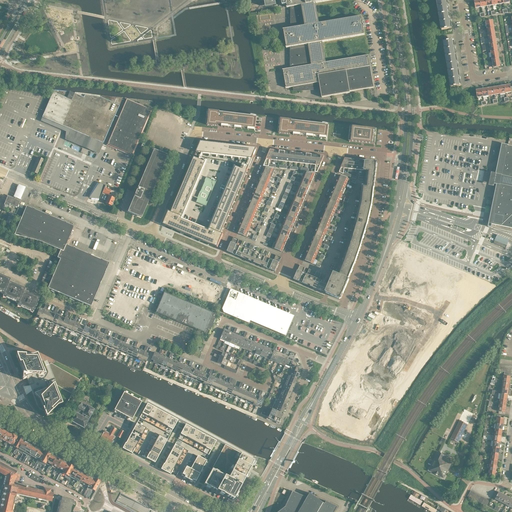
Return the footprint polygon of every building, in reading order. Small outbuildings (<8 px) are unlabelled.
[(290,68),(283,70),(286,86),(286,87),(286,88),(294,87),(294,90),(305,90),(309,90),(309,89),(308,84),(315,83),(319,82),(320,87),(322,97),(350,93),(350,92),(374,87),(370,65),(370,62),(371,62),(371,63),(371,62),(371,61),(371,60),(371,59),(371,58),(371,57),(370,57),(370,56),(370,55),(368,55),(326,62),(322,42),(365,34),(363,27),(365,27),(365,26),(365,25),(365,24),(365,23),(365,22),(364,21),(364,20),(364,19),(364,20),(362,20),(362,16),(319,23),(316,3),(318,2),(330,0),(285,0),(286,2),(287,4),(287,7),(287,8),(291,7),(291,28),(283,29),(283,30),(284,30),(287,47),(286,47),(286,48),(290,47),(290,52),(290,68)] [(436,0),(437,5),(440,22),(441,30),(450,29),(450,28),(452,28),(451,21),(449,8),(448,2),(447,0),(436,0)] [(452,40),(451,40),(445,41),(443,42),(450,87),(451,87),(459,86),(460,86),(461,85),(460,79),(457,62),(455,48),(454,40),(452,40)] [(45,111),(42,117),(51,121),(52,121),(60,125),(71,129),(70,137),(86,144),(86,145),(85,145),(85,146),(85,147),(86,148),(86,149),(87,149),(88,149),(89,149),(90,148),(91,147),(91,146),(98,149),(103,143),(119,105),(123,98),(101,95),(72,92),(62,91),(60,90),(54,90),(50,99),(45,111)] [(152,109),(126,99),(125,101),(106,145),(118,149),(119,150),(128,154),(130,155),(132,156),(133,154),(144,129),(152,109)] [(207,111),(206,126),(217,127),(217,126),(220,126),(254,129),(255,118),(221,114),(218,114),(218,112),(207,111)] [(280,118),(278,134),(289,135),(289,133),(293,133),(326,137),(327,125),(294,122),(290,121),(291,120),(280,118)] [(350,126),(349,141),(373,144),(375,128),(350,126)] [(151,143),(144,140),(141,147),(143,148),(148,150),(151,143)] [(201,142),(197,150),(198,150),(199,151),(199,153),(252,159),(256,151),(254,150),(254,148),(201,142)] [(496,184),(488,226),(491,227),(492,224),(507,227),(511,228),(511,146),(508,145),(502,144),(496,173),(494,173),(493,175),(492,176),(491,176),(490,177),(490,178),(490,179),(490,180),(491,180),(491,181),(492,181),(492,184),(496,184)] [(159,152),(153,150),(152,154),(137,188),(137,187),(136,189),(137,189),(136,192),(133,197),(135,197),(129,211),(141,216),(150,193),(151,193),(167,155),(162,153),(162,152),(160,151),(159,152)] [(273,160),(274,150),(270,150),(263,166),(269,166),(269,164),(269,159),(273,160)] [(324,156),(317,155),(316,165),(315,169),(315,172),(317,172),(324,156)] [(39,158),(38,157),(34,166),(33,166),(33,168),(32,168),(31,171),(38,174),(41,168),(39,167),(43,159),(43,160),(43,159),(39,158)] [(169,212),(163,225),(164,225),(217,248),(223,235),(221,234),(225,223),(224,222),(225,220),(226,220),(228,216),(226,215),(228,213),(229,214),(231,209),(229,209),(230,206),(232,207),(234,202),(232,202),(233,199),(235,200),(237,195),(235,195),(236,192),(238,193),(240,188),(238,188),(239,185),(241,186),(243,182),(241,181),(242,178),(244,179),(246,175),(244,174),(245,171),(247,172),(249,167),(243,164),(242,166),(237,164),(211,225),(184,213),(202,170),(205,162),(194,157),(194,158),(195,159),(194,161),(193,161),(192,162),(188,172),(190,173),(189,175),(187,174),(182,186),(184,186),(183,189),(181,188),(176,200),(178,200),(177,203),(175,202),(171,213),(169,212)] [(344,168),(348,168),(349,159),(345,158),(339,172),(343,174),(344,172),(344,168)] [(368,225),(373,204),(377,163),(376,162),(365,161),(364,171),(366,171),(362,202),(358,223),(351,221),(346,240),(339,259),(334,272),(328,286),(325,292),(325,293),(327,294),(339,299),(341,298),(349,279),(355,264),(362,245),(368,225)] [(272,177),(275,169),(264,168),(263,171),(262,172),(262,173),(271,177),(272,177)] [(304,172),(302,177),(312,181),(312,180),(312,179),(313,180),(315,173),(304,172)] [(271,177),(262,173),(260,178),(269,182),(271,177)] [(337,180),(347,184),(349,179),(340,175),(338,178),(338,179),(337,180)] [(216,181),(206,177),(195,202),(205,206),(216,181)] [(312,181),(302,177),(303,177),(301,182),(310,186),(310,185),(310,184),(311,184),(312,181)] [(269,182),(260,178),(259,181),(258,182),(258,183),(267,187),(269,182)] [(347,184),(337,180),(336,183),(336,184),(335,185),(345,188),(347,184)] [(310,186),(301,182),(299,187),(308,191),(310,186)] [(99,183),(91,197),(100,198),(100,199),(103,192),(106,194),(108,188),(105,187),(106,185),(99,183)] [(267,187),(258,183),(257,186),(256,187),(256,188),(265,192),(267,187)] [(15,192),(13,197),(20,200),(22,195),(25,188),(18,185),(15,192)] [(345,188),(335,185),(334,188),(334,189),(333,189),(343,193),(343,194),(346,188),(345,188)] [(308,191),(299,187),(297,191),(306,195),(306,194),(307,194),(308,191)] [(265,192),(256,188),(254,191),(255,191),(254,192),(254,193),(263,197),(265,192)] [(115,191),(112,189),(110,195),(109,195),(108,195),(105,203),(111,206),(114,198),(111,197),(112,196),(113,196),(115,191)] [(343,193),(333,189),(332,192),(332,193),(331,194),(341,198),(343,193)] [(306,195),(297,191),(295,196),(304,200),(304,199),(304,198),(305,198),(306,195)] [(263,197),(254,193),(252,196),(252,197),(252,198),(261,202),(263,197)] [(341,198),(331,194),(330,197),(330,198),(330,199),(339,203),(341,198)] [(304,200),(295,196),(293,201),(302,205),(302,204),(303,203),(304,200)] [(14,199),(8,197),(2,209),(16,215),(19,207),(18,207),(19,202),(14,199)] [(261,202),(252,198),(250,201),(250,202),(250,203),(259,207),(261,202)] [(339,203),(330,199),(328,202),(328,203),(337,207),(339,203)] [(302,205),(293,201),(291,206),(300,209),(301,208),(302,205)] [(259,207),(250,203),(248,206),(248,207),(247,208),(257,212),(259,207)] [(337,207),(328,203),(326,208),(335,212),(337,207)] [(64,248),(74,226),(26,206),(22,217),(14,235),(40,242),(59,250),(60,250),(58,255),(57,258),(60,259),(58,265),(48,288),(52,290),(70,298),(91,306),(108,266),(101,263),(102,260),(89,254),(87,258),(64,248)] [(300,209),(291,206),(289,210),(298,214),(298,213),(299,213),(300,209)] [(257,212),(247,208),(245,213),(255,217),(257,212)] [(335,212),(326,208),(324,211),(324,212),(324,213),(333,217),(333,216),(335,212)] [(298,214),(289,210),(287,215),(296,219),(296,218),(297,217),(298,214)] [(15,215),(10,213),(6,222),(11,224),(15,215)] [(255,217),(245,213),(244,216),(244,217),(243,217),(243,218),(252,222),(255,217)] [(333,217),(324,213),(322,216),(322,217),(322,218),(331,221),(331,222),(334,217),(333,216),(333,217)] [(296,219),(287,215),(285,220),(294,224),(294,223),(295,222),(296,219)] [(252,222),(243,218),(242,221),(241,222),(241,223),(250,227),(252,222)] [(331,221),(322,218),(320,221),(320,222),(329,226),(331,222),(331,221)] [(294,224),(285,220),(283,224),(292,228),(294,224)] [(329,226),(320,222),(318,225),(318,226),(318,227),(318,226),(318,227),(327,231),(329,226)] [(250,227),(241,223),(240,226),(239,227),(239,228),(248,232),(248,231),(250,227)] [(292,228),(283,224),(281,229),(290,233),(290,232),(291,231),(292,228)] [(327,231),(318,227),(316,230),(316,231),(316,232),(325,235),(327,231)] [(248,232),(239,228),(237,233),(247,237),(249,232),(248,231),(248,232)] [(290,233),(281,229),(279,234),(288,238),(288,237),(289,236),(290,233)] [(325,235),(316,232),(314,235),(315,235),(314,236),(323,240),(323,241),(326,236),(325,235)] [(288,238),(279,234),(277,238),(286,242),(287,241),(288,238)] [(496,236),(495,238),(508,243),(509,241),(509,239),(497,234),(496,236)] [(323,240),(314,236),(312,241),(321,245),(323,241),(323,240)] [(286,242),(277,238),(275,243),(274,243),(284,247),(284,246),(285,245),(285,246),(286,242)] [(508,243),(495,238),(493,243),(506,248),(508,243)] [(321,245),(312,241),(310,244),(311,244),(310,245),(310,246),(319,250),(321,245)] [(237,245),(231,242),(227,252),(236,255),(240,246),(237,245)] [(284,247),(274,243),(272,248),(282,252),(284,247)] [(240,246),(236,255),(241,257),(245,248),(240,246)] [(319,250),(310,246),(308,249),(309,249),(308,250),(317,254),(319,250)] [(245,248),(241,257),(246,260),(250,250),(245,248)] [(250,250),(246,260),(251,262),(255,252),(250,250)] [(317,254),(308,250),(306,254),(307,254),(306,255),(315,259),(317,254)] [(255,252),(251,262),(256,264),(260,255),(255,252)] [(261,266),(265,257),(260,255),(256,264),(261,266)] [(315,259),(306,255),(304,260),(313,264),(315,259)] [(265,257),(261,266),(266,268),(270,259),(265,257)] [(270,259),(266,268),(275,272),(279,263),(274,260),(270,259)] [(303,273),(298,270),(294,280),(303,283),(307,274),(303,273)] [(308,285),(312,276),(307,274),(303,283),(308,285)] [(33,312),(39,298),(24,291),(25,289),(9,282),(10,279),(0,275),(0,291),(1,292),(2,291),(4,293),(3,295),(3,296),(6,297),(6,298),(15,302),(15,301),(18,303),(18,304),(17,305),(18,306),(18,305),(21,306),(21,307),(30,311),(30,310),(33,312)] [(313,288),(317,278),(312,276),(308,285),(313,288)] [(322,281),(317,278),(313,288),(318,290),(318,289),(321,283),(322,281)] [(328,286),(321,283),(318,289),(325,292),(328,286)] [(230,289),(221,308),(223,312),(248,323),(249,320),(285,335),(287,330),(284,329),(289,319),(290,320),(292,315),(230,289)] [(164,292),(155,312),(195,329),(208,334),(217,314),(164,292)] [(0,311),(19,322),(23,316),(0,302),(0,311)] [(40,308),(36,317),(41,319),(45,310),(40,308)] [(45,310),(41,319),(46,321),(50,312),(45,310)] [(50,312),(46,321),(51,323),(55,314),(50,312)] [(55,314),(51,323),(56,325),(60,316),(55,314)] [(60,316),(56,325),(61,327),(65,318),(60,316)] [(65,318),(61,327),(66,329),(70,320),(65,318)] [(70,320),(66,329),(71,331),(75,322),(70,320)] [(75,322),(71,331),(76,334),(80,324),(75,322)] [(80,324),(76,334),(81,336),(85,326),(80,324)] [(85,326),(81,336),(86,338),(90,329),(85,326)] [(90,329),(86,338),(91,340),(95,331),(90,329)] [(224,329),(220,338),(225,341),(229,331),(224,329)] [(95,331),(91,340),(90,342),(95,344),(96,342),(100,333),(95,331)] [(229,331),(225,341),(230,343),(234,334),(229,331)] [(100,333),(96,342),(101,344),(105,335),(100,333)] [(234,334),(230,343),(235,345),(239,336),(234,334)] [(105,335),(101,344),(106,346),(110,337),(105,335)] [(239,336),(235,345),(240,347),(244,338),(239,336)] [(110,337),(106,346),(111,348),(115,339),(110,337)] [(244,338),(240,347),(245,349),(249,340),(244,338)] [(115,339),(111,348),(110,350),(115,352),(116,350),(120,341),(115,339)] [(249,340),(245,349),(250,351),(254,342),(249,340)] [(120,341),(116,350),(121,352),(125,343),(120,341)] [(254,342),(250,351),(255,353),(259,344),(254,342)] [(125,343),(121,352),(126,355),(129,345),(125,343)] [(259,344),(255,353),(260,355),(264,346),(259,344)] [(129,345),(126,355),(131,357),(134,347),(129,345)] [(264,346),(260,355),(265,358),(269,348),(264,346)] [(134,347),(131,357),(136,359),(139,349),(134,347)] [(269,348),(265,358),(270,360),(274,350),(269,348)] [(139,349),(136,359),(141,361),(144,352),(139,349)] [(274,350),(270,360),(275,362),(279,352),(274,350)] [(146,363),(150,354),(144,352),(141,361),(146,363)] [(154,352),(150,361),(155,364),(159,354),(154,352)] [(219,355),(218,357),(219,357),(229,361),(231,362),(233,357),(231,356),(222,352),(221,355),(219,354),(219,355),(218,355),(219,355)] [(279,352),(275,362),(280,364),(284,355),(279,352)] [(17,355),(16,355),(16,356),(16,355),(17,359),(18,360),(19,361),(18,361),(19,364),(19,363),(23,372),(22,380),(27,378),(38,407),(44,411),(46,415),(46,416),(46,417),(47,416),(53,413),(52,411),(58,405),(62,403),(55,384),(71,393),(79,379),(51,363),(42,367),(37,354),(32,355),(25,355),(23,355),(21,355),(20,355),(17,355)] [(159,354),(155,364),(160,366),(164,356),(159,354)] [(285,366),(285,364),(289,357),(284,355),(280,364),(285,366)] [(164,356),(160,366),(165,368),(169,359),(164,356)] [(229,361),(219,357),(217,362),(225,365),(227,366),(229,361)] [(285,364),(290,366),(291,368),(297,366),(295,363),(293,362),(294,359),(289,357),(285,364)] [(169,359),(165,368),(170,370),(174,361),(169,359)] [(174,361),(170,370),(175,372),(179,363),(174,361)] [(179,363),(175,372),(180,374),(184,365),(179,363)] [(184,365),(180,374),(185,376),(189,367),(184,365)] [(292,370),(290,375),(297,379),(300,373),(297,372),(298,369),(297,366),(291,368),(292,370)] [(189,367),(185,376),(190,378),(194,369),(189,367)] [(194,369),(190,378),(195,380),(199,371),(194,369)] [(199,371),(195,380),(200,382),(204,373),(199,371)] [(503,382),(510,383),(511,373),(508,372),(505,372),(504,372),(503,382)] [(204,373),(200,382),(205,385),(209,375),(204,373)] [(209,375),(205,385),(210,387),(214,377),(209,375)] [(290,375),(288,375),(286,380),(295,384),(297,379),(290,375)] [(214,377),(210,387),(215,389),(219,380),(214,377)] [(219,380),(215,389),(220,391),(224,382),(219,380)] [(295,384),(286,380),(284,385),(293,389),(295,384)] [(224,382),(220,391),(225,393),(229,384),(224,382)] [(229,384),(225,393),(230,395),(234,386),(229,384)] [(293,389),(284,385),(282,390),(291,394),(293,389)] [(234,386),(230,395),(235,397),(239,388),(234,386)] [(239,388),(235,397),(240,399),(244,390),(239,388)] [(244,390),(240,399),(245,401),(249,392),(244,390)] [(291,394),(282,390),(280,395),(289,398),(291,394)] [(124,392),(114,410),(121,414),(122,412),(126,414),(125,416),(132,420),(141,402),(124,392)] [(249,392),(245,401),(250,403),(254,394),(249,392)] [(254,394),(250,403),(255,405),(259,396),(254,394)] [(287,404),(289,398),(280,395),(278,399),(278,400),(287,403),(287,404)] [(260,408),(264,399),(259,396),(255,405),(260,408)] [(278,399),(275,404),(275,405),(285,408),(287,404),(287,403),(278,400),(278,399)] [(75,412),(70,421),(76,424),(78,425),(84,428),(89,419),(89,418),(94,409),(87,405),(87,406),(81,403),(80,405),(79,405),(75,412)] [(147,403),(140,418),(145,420),(147,416),(153,406),(147,403)] [(275,404),(274,404),(272,409),(283,413),(285,408),(275,405),(275,404)] [(153,406),(147,416),(152,419),(158,409),(153,406)] [(283,413),(272,409),(271,410),(263,407),(261,414),(269,417),(269,418),(269,419),(277,422),(279,421),(283,413)] [(158,409),(152,419),(157,421),(162,412),(158,409)] [(162,412),(157,421),(162,424),(167,414),(162,412)] [(167,414),(162,424),(167,427),(172,417),(167,414)] [(167,427),(165,431),(170,434),(178,420),(172,417),(167,427)] [(451,438),(459,442),(468,424),(460,421),(451,438)] [(137,423),(134,428),(143,433),(146,428),(137,423)] [(186,424),(178,438),(183,441),(185,437),(186,437),(191,427),(186,424)] [(105,431),(102,438),(110,443),(114,436),(113,435),(117,428),(114,426),(113,428),(112,427),(110,431),(109,433),(105,431)] [(191,427),(186,437),(191,439),(196,430),(191,427)] [(134,428),(131,433),(140,438),(143,433),(134,428)] [(12,433),(7,430),(2,440),(6,442),(6,443),(5,443),(4,444),(6,445),(7,443),(13,433),(12,433)] [(196,430),(191,439),(196,442),(201,432),(196,430)] [(201,432),(196,442),(201,445),(206,435),(201,432)] [(18,436),(13,433),(7,443),(11,445),(8,451),(10,452),(13,446),(18,436)] [(131,433),(128,438),(138,443),(140,438),(131,433)] [(159,435),(156,441),(164,445),(167,439),(159,435)] [(206,435),(201,445),(205,447),(211,438),(206,435)] [(24,440),(18,436),(13,446),(17,448),(17,449),(16,449),(15,450),(13,453),(16,454),(23,441),(24,440)] [(128,438),(126,443),(135,448),(138,443),(128,438)] [(206,448),(203,452),(208,455),(216,441),(211,438),(205,447),(206,448)] [(25,442),(23,441),(16,454),(17,455),(19,452),(22,454),(23,453),(29,442),(26,441),(25,442)] [(156,441),(153,446),(161,451),(164,445),(156,441)] [(31,444),(29,442),(23,453),(26,455),(26,456),(25,456),(22,461),(24,463),(26,460),(33,446),(32,445),(31,444)] [(125,443),(122,448),(132,453),(135,448),(126,443),(125,444),(125,443)] [(175,444),(172,449),(181,454),(184,449),(175,444)] [(225,444),(203,484),(232,500),(254,460),(249,457),(250,457),(244,454),(235,450),(235,449),(230,446),(230,447),(225,444)] [(35,447),(33,446),(26,460),(28,461),(30,458),(31,456),(34,457),(40,448),(37,447),(35,447)] [(153,446),(149,452),(158,457),(161,451),(153,446)] [(42,450),(40,448),(34,457),(38,459),(34,466),(36,467),(38,463),(44,452),(42,451),(42,450)] [(172,449),(169,454),(179,459),(181,454),(172,449)] [(51,454),(45,451),(44,452),(38,463),(40,464),(41,464),(44,466),(45,464),(51,454)] [(149,452),(146,458),(155,463),(158,457),(149,452)] [(438,452),(428,471),(444,478),(452,462),(444,458),(445,455),(438,452)] [(56,457),(51,454),(45,464),(50,466),(49,467),(48,467),(46,472),(48,473),(51,467),(56,457)] [(169,454),(167,459),(176,464),(179,459),(169,454)] [(186,466),(181,475),(195,483),(200,474),(199,474),(207,461),(198,456),(190,469),(186,466)] [(62,460),(56,457),(51,467),(56,469),(55,470),(54,470),(54,471),(52,474),(54,475),(57,470),(62,460)] [(164,464),(173,469),(176,464),(167,459),(164,464)] [(68,464),(62,460),(57,470),(61,472),(61,474),(60,473),(59,474),(56,480),(58,481),(63,473),(68,464)] [(0,472),(5,475),(4,480),(1,494),(0,496),(0,511),(11,511),(16,493),(51,501),(54,490),(44,488),(43,491),(40,490),(40,489),(34,488),(33,489),(27,488),(27,487),(27,486),(26,486),(26,487),(17,485),(14,485),(15,480),(19,480),(20,475),(16,474),(16,473),(17,471),(10,467),(0,461),(0,472)] [(68,464),(63,473),(66,475),(65,476),(66,476),(65,477),(67,479),(73,468),(74,467),(68,464)] [(164,464),(161,469),(170,474),(173,469),(164,464)] [(75,469),(73,468),(67,479),(66,482),(64,484),(66,486),(70,480),(69,479),(70,478),(71,477),(74,479),(79,470),(77,468),(75,469)] [(81,471),(79,470),(74,479),(77,481),(76,483),(75,483),(73,486),(76,488),(76,487),(84,474),(82,473),(81,471)] [(33,474),(30,478),(39,482),(41,478),(33,474)] [(85,475),(84,474),(76,487),(78,488),(80,485),(80,484),(80,482),(85,485),(90,475),(87,474),(85,475)] [(92,477),(90,475),(85,485),(88,487),(83,495),(85,496),(88,490),(94,479),(92,478),(92,477)] [(100,481),(95,478),(94,479),(88,490),(90,491),(91,490),(90,490),(91,488),(95,491),(100,481)] [(334,511),(338,506),(326,501),(325,503),(324,503),(310,493),(307,498),(306,497),(293,491),(285,507),(283,509),(285,510),(284,511),(283,511),(282,511),(334,511)] [(497,495),(495,499),(500,502),(504,494),(499,492),(497,495)] [(506,504),(510,497),(504,494),(500,502),(506,504)] [(411,495),(409,499),(421,506),(423,502),(411,495)] [(67,511),(68,511),(68,510),(68,509),(69,509),(70,504),(70,502),(70,503),(71,499),(62,497),(62,498),(63,498),(62,500),(61,500),(60,504),(61,504),(60,506),(59,506),(58,510),(59,511),(58,511),(67,511)] [(429,511),(436,511),(438,511),(425,503),(422,507),(429,511)]
